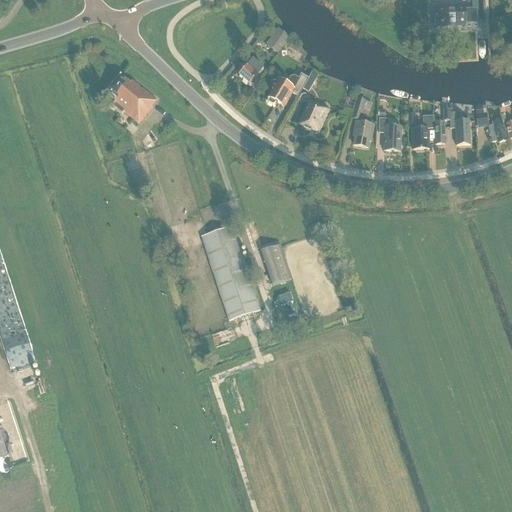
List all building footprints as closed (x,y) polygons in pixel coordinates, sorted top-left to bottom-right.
[(465,9),(464,8),(435,9),(435,27),(465,26),(465,24),(485,24),(485,9),(465,9)] [(277,53),(289,37),(278,29),(270,39),(266,44),(277,53)] [(235,31),(228,39),(236,46),(243,38),(235,31)] [(249,86),(250,87),(253,84),(252,83),(257,77),(263,71),(253,61),(250,64),(246,60),(239,68),(243,71),(238,77),(249,86)] [(130,84),(120,75),(106,93),(115,101),(113,104),(138,125),(152,108),(151,106),(155,101),(132,81),(130,84)] [(298,97),(308,79),(301,75),(299,80),(294,77),(291,78),(286,86),(279,81),(268,99),(269,99),(268,101),(268,103),(272,106),(275,105),(276,103),(282,107),(291,92),(298,97)] [(360,121),(366,101),(358,98),(351,119),(360,121)] [(330,111),(308,100),(307,103),(304,101),(294,124),(319,136),(330,111)] [(511,123),(507,125),(504,114),(503,108),(499,109),(500,115),(502,121),(503,126),(504,131),(507,130),(509,140),(511,139),(511,123)] [(450,114),(450,121),(450,130),(455,130),(456,147),(470,146),(469,122),(458,122),(458,113),(450,114)] [(478,129),(489,126),(486,113),(476,115),(478,129)] [(434,129),(434,117),(423,117),(423,129),(412,130),(413,151),(429,150),(429,141),(427,141),(426,130),(434,129)] [(434,117),(434,129),(435,145),(445,145),(444,124),(440,124),(439,117),(434,117)] [(400,152),(401,128),(388,128),(388,120),(380,120),(379,134),(385,134),(384,152),(400,152)] [(504,131),(503,126),(502,121),(493,124),(493,125),(488,127),(492,143),(497,142),(498,144),(507,141),(504,131)] [(370,142),(373,126),(356,123),(354,133),(356,133),(354,146),(367,149),(369,142),(370,142)] [(229,322),(259,312),(232,228),(202,238),(229,322)] [(272,286),(292,280),(281,245),(261,252),(272,286)] [(6,350),(14,379),(38,372),(33,356),(29,357),(25,345),(6,350)]
